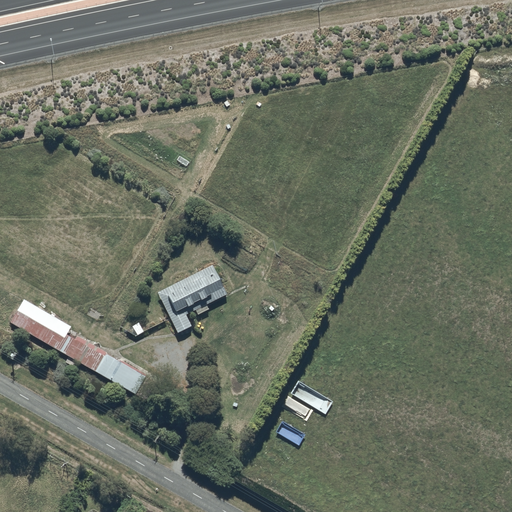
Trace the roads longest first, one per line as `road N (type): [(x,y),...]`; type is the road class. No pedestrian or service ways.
road 1 (unclassified): [(0,381),(229,511)]
road 2 (motorway): [(217,0),(0,43)]
